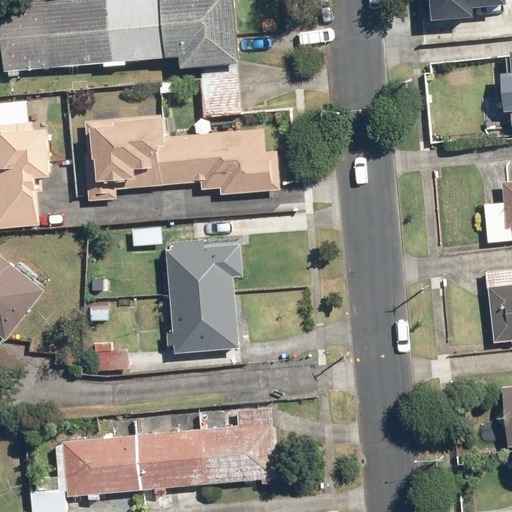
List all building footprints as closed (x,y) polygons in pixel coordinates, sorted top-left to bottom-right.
[(33,0),(0,3),(0,14),(5,70),(182,54),(183,66),(198,65),(203,114),(241,111),(236,61),(242,60),(236,0),(33,0)] [(437,0),(438,14),(479,11),(478,4),(511,2),(511,0),(437,0)] [(511,49),(511,50),(511,64),(511,71),(502,73),(505,110),(511,109),(511,49)] [(221,193),(282,188),(278,149),(267,150),(265,126),(164,135),(162,113),(85,120),(88,151),(85,151),(89,200),(118,198),(117,187),(201,180),(202,188),(220,187),(221,193)] [(0,152),(0,226),(40,222),(36,188),(40,188),(39,176),(53,174),(48,126),(32,127),(31,119),(0,121),(0,149),(0,152)] [(504,201),(484,203),(487,241),(511,239),(511,228),(511,227),(511,180),(502,181),(504,201)] [(131,227),(133,244),(164,241),(162,224),(131,227)] [(167,250),(171,294),(237,289),(236,277),(245,276),(242,244),(167,250)] [(0,332),(9,340),(48,291),(0,252),(0,332)] [(511,282),(488,285),(494,340),(511,337),(511,282)] [(171,294),(176,351),(241,345),(237,289),(171,294)] [(97,346),(97,370),(132,370),(133,347),(97,346)] [(511,385),(503,387),(509,445),(511,444),(511,385)] [(70,493),(278,474),(272,406),(237,408),(238,422),(64,438),(70,493)]
